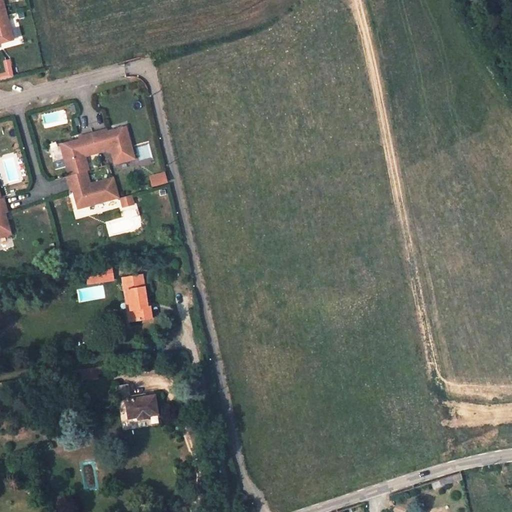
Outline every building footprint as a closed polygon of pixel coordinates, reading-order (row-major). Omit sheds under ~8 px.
[(0,0),(0,42),(13,38),(2,0),(0,0)] [(118,197),(109,163),(102,166),(98,149),(106,147),(107,153),(112,151),(115,163),(134,158),(126,126),(107,131),(106,129),(79,136),(80,139),(81,142),(74,144),(73,141),(61,144),(69,175),(66,176),(70,189),(73,189),(77,188),(79,194),(75,195),(78,208),(118,197)] [(167,173),(153,176),(156,185),(169,182),(167,173)] [(1,198),(0,194),(0,236),(11,233),(8,222),(5,212),(8,211),(4,197),(1,198)] [(131,196),(121,198),(123,207),(133,204),(131,196)] [(112,270),(102,272),(104,282),(114,280),(112,270)] [(130,322),(152,318),(150,306),(147,307),(142,275),(123,278),(125,291),(127,291),(130,309),(128,309),(130,322)] [(119,371),(144,367),(143,360),(118,365),(119,371)] [(88,368),(90,375),(96,374),(96,371),(95,367),(88,368)] [(82,377),(90,375),(88,368),(80,369),(82,377)] [(145,397),(130,399),(129,393),(127,385),(115,387),(117,402),(124,401),(127,419),(135,418),(136,420),(148,419),(148,416),(158,414),(155,395),(145,397)] [(130,399),(145,397),(144,391),(129,393),(130,399)]
